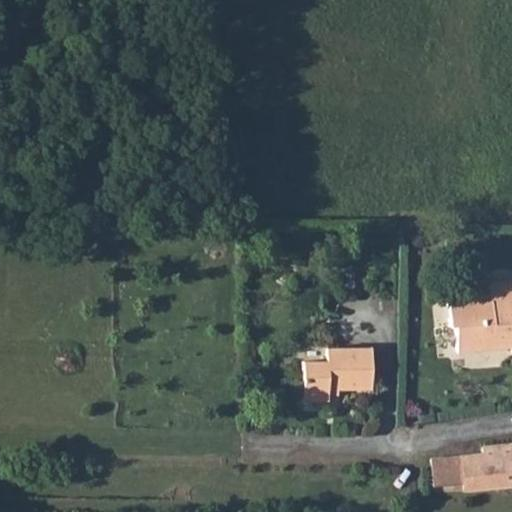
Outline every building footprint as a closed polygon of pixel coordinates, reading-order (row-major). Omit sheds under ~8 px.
[(479,288),(449,290),(454,348),(509,344),(511,349),(511,275),(489,277),(490,294),(480,295),(479,288)] [(321,401),(321,390),(363,389),(363,349),(319,349),(318,363),(296,363),(296,401),(321,401)] [(511,488),(511,446),(482,448),(482,461),(486,490),(511,488)] [(459,454),(432,455),(435,486),(460,484),(458,463),(460,463),(459,454)] [(463,492),(486,490),(482,461),(460,463),(458,463),(460,484),(463,492)]
